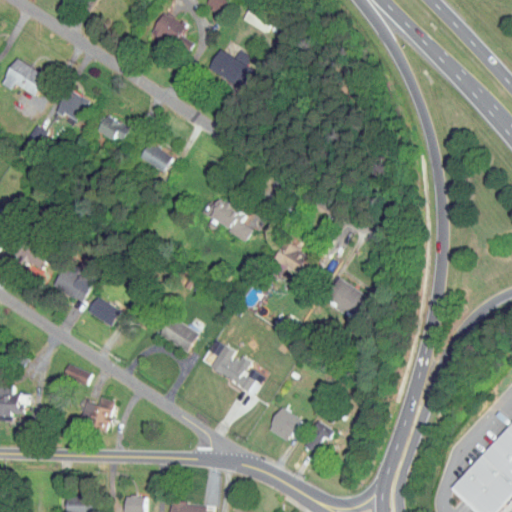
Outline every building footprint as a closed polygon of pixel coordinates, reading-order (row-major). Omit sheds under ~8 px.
[(232,13),(254,25),(261,14),(239,1),(232,13)] [(176,18),(151,7),(141,27),(167,38),(176,18)] [(198,65),(233,81),(242,63),(236,60),(241,50),(227,44),(224,50),(208,43),(198,65)] [(4,78),(26,89),(36,68),(4,53),(0,60),(0,81),(2,83),(4,78)] [(66,114),(78,94),(59,83),(47,103),(66,114)] [(120,122),(97,108),(88,123),(111,137),(120,122)] [(130,153),(154,164),(161,148),(137,137),(130,153)] [(242,221),(237,218),(241,211),(206,191),(197,207),(220,220),(217,225),(234,235),(242,221)] [(7,252),(29,265),(39,249),(17,236),(7,252)] [(265,255),(294,268),(303,250),(274,237),(265,255)] [(43,279),(70,295),(81,277),(54,261),(43,279)] [(341,312),(356,290),(329,271),(314,293),(341,312)] [(100,319),(110,304),(87,290),(77,305),(100,319)] [(188,327),(159,311),(149,329),(178,344),(188,327)] [(244,386),(252,369),(237,362),(240,355),(230,350),(228,356),(220,352),(224,344),(210,337),(197,363),(244,386)] [(52,372),(76,379),(80,366),(56,358),(52,372)] [(0,414),(1,414),(1,408),(13,408),(13,396),(9,396),(9,388),(2,388),(2,378),(0,378),(0,414)] [(96,423),(104,395),(89,391),(87,399),(76,396),(70,416),(96,423)] [(258,425),(278,434),(289,411),(269,402),(258,425)] [(294,441),(304,445),(312,429),(319,432),(324,423),(306,415),(294,441)] [(500,511),(511,499),(511,425),(456,488),(482,511),(500,511)] [(84,509),(83,490),(57,490),(57,509),(84,509)] [(115,490),(115,507),(134,507),(134,490),(115,490)] [(200,511),(201,507),(195,507),(195,498),(160,497),(159,511),(200,511)]
